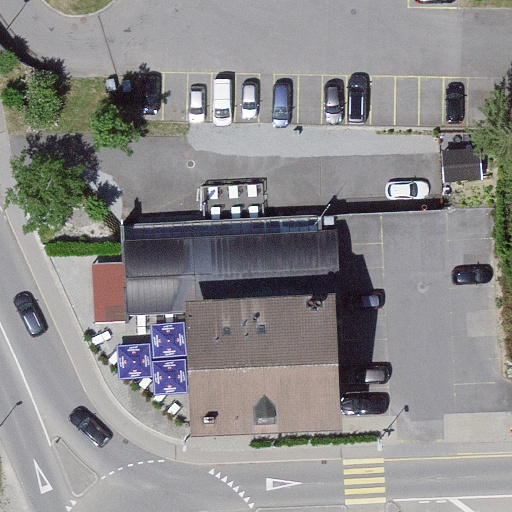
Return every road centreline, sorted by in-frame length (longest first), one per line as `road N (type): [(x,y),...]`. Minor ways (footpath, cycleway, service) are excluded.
road 1 (secondary): [(511,473),(184,493)]
road 2 (secondary): [(152,490),(67,439),(24,385)]
road 3 (secondary): [(24,385),(64,511)]
